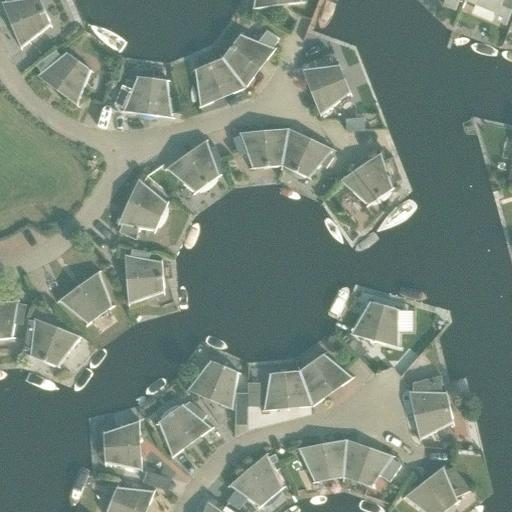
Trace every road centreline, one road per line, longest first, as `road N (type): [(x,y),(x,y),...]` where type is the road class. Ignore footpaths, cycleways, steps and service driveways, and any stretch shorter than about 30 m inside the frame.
road 1 (residential): [(183,511),(210,469),(235,448),(378,413)]
road 2 (residential): [(0,274),(64,240),(107,187),(125,149)]
road 3 (residential): [(0,54),(34,104),(82,135),(125,149)]
road 4 (residential): [(125,149),(274,104)]
